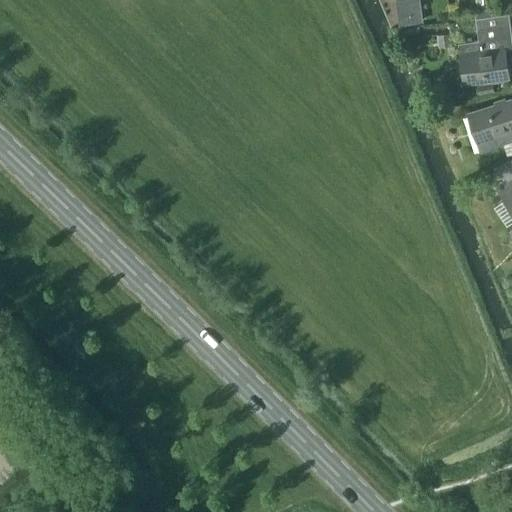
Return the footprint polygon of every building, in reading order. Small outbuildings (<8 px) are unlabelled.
[(413,23),(410,0),(397,0),(396,0),(400,25),(413,23)] [(476,0),(478,9),(491,7),(490,0),(476,0)] [(476,17),(478,40),(458,43),(460,57),(465,57),(468,81),(509,75),(506,51),(511,50),(511,38),(509,13),(476,17)] [(452,45),(450,32),(437,34),(439,47),(452,45)] [(477,96),(494,92),(492,82),(475,86),(477,96)] [(511,101),(467,115),(479,151),(503,144),(507,156),(511,154),(511,101)] [(511,212),(511,162),(505,167),(511,176),(496,188),(511,212)]
